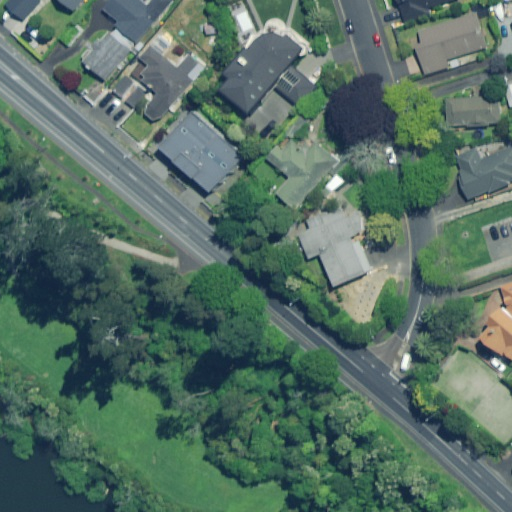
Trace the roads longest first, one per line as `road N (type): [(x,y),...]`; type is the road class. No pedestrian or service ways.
road 1 (tertiary): [(378,384),(0,64)]
road 2 (residential): [(349,0),(421,253),(403,350),(378,384)]
road 3 (tertiary): [(511,505),(378,384)]
